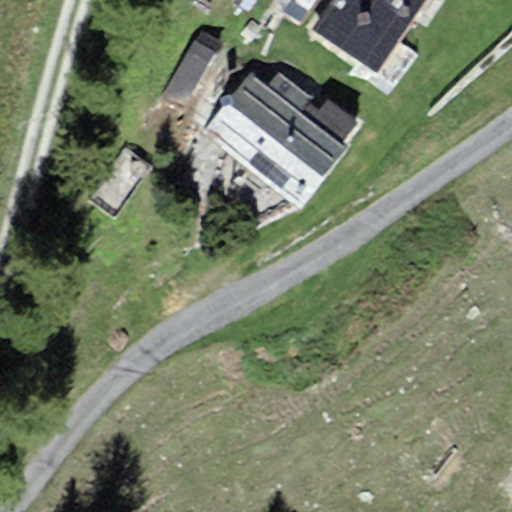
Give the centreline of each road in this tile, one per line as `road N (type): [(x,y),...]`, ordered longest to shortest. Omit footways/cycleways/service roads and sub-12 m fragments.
road 1 (track): [(511,124),(281,280),(184,329),(77,417),(4,511)]
road 2 (track): [(71,0),(0,257)]
